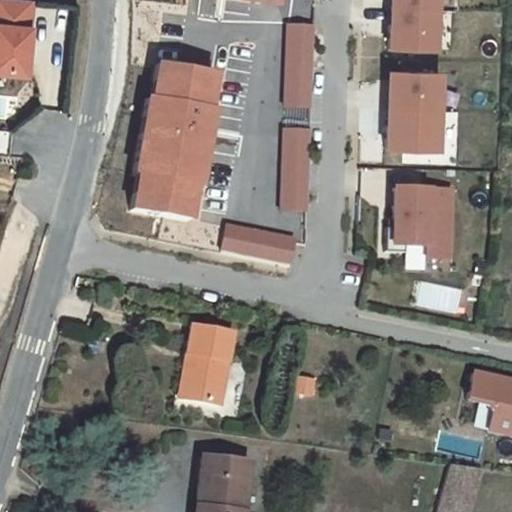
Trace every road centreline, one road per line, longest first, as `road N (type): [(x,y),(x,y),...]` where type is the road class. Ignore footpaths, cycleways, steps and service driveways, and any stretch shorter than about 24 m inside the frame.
road 1 (residential): [(334,0),(329,246),(320,303)]
road 2 (residential): [(59,245),(320,303)]
road 3 (tertiary): [(59,245),(93,125),(107,0)]
road 4 (tertiary): [(0,452),(59,245)]
road 5 (residential): [(320,303),(355,323),(511,355)]
